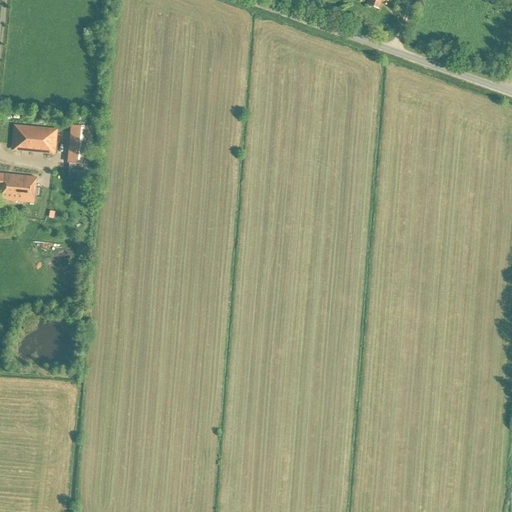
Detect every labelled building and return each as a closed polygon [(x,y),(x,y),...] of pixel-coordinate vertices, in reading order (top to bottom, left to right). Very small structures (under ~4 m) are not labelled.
[(385,0),(388,1),(388,0),(367,0),(366,5),(378,9),(381,0),(385,0)] [(67,164),(69,164),(68,178),(89,179),(92,128),(70,127),(67,164)] [(37,128),(35,152),(55,154),(57,130),(37,128)] [(36,177),(0,173),(0,200),(33,204),(36,177)] [(86,199),(87,193),(70,190),(69,196),(86,199)]
